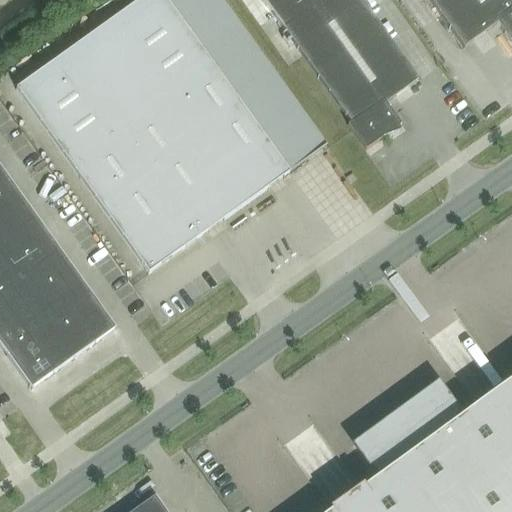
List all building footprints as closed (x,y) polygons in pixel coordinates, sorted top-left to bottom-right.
[(163,0),(142,0),(15,91),(147,276),(288,175),(163,0)] [(400,134),(395,121),(384,106),(418,82),(358,0),(259,0),(350,126),(347,128),(365,153),(382,141),(381,140),(400,134)] [(511,44),(511,0),(427,0),(463,50),(496,26),(507,41),(511,44)] [(0,172),(0,350),(30,393),(114,332),(0,172)] [(344,179),(349,185),(355,181),(351,175),(344,179)] [(378,481),(335,511),(511,511),(511,383),(463,419),(438,384),(434,387),(448,406),(416,428),(405,412),(355,448),(378,481)] [(163,511),(154,499),(135,511),(163,511)]
